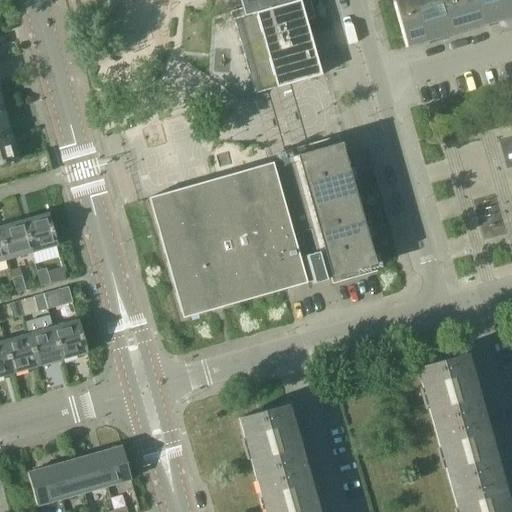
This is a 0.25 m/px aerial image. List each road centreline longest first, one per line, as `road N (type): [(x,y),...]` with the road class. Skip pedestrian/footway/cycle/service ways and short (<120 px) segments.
road 1 (tertiary): [(116,289),(35,0)]
road 2 (residential): [(379,83),(440,306)]
road 3 (residential): [(337,511),(290,348)]
road 4 (residential): [(290,348),(440,306)]
road 5 (residential): [(511,449),(469,300)]
road 6 (residential): [(157,386),(290,348)]
road 7 (unclassified): [(132,393),(0,430)]
road 8 (residential): [(511,46),(379,83)]
road 9 (tertiary): [(177,506),(173,442),(157,386)]
road 10 (tertiary): [(132,393),(177,506)]
